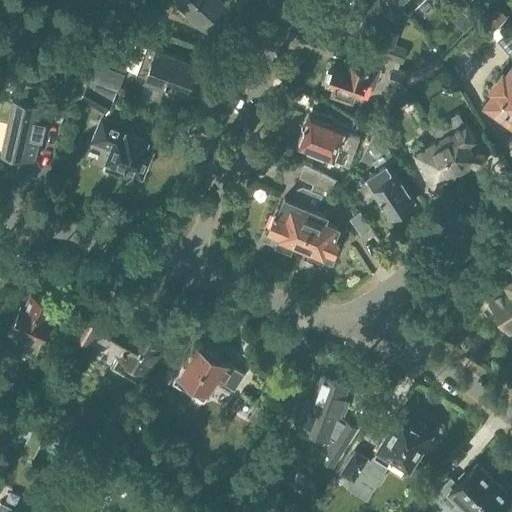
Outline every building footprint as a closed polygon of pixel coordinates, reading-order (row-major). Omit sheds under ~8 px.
[(178,0),(203,23),(224,0),(223,0),(178,0)] [(382,66),(392,69),(392,67),(398,69),(401,61),(403,62),(408,48),(396,44),(402,26),(396,20),(397,19),(392,14),(401,5),(402,5),(396,0),(361,0),(365,4),(357,11),(366,21),(374,14),(386,27),(377,53),(386,56),(382,66)] [(396,0),(402,5),(401,5),(408,12),(421,0),(396,0)] [(475,23),(456,3),(446,12),(465,33),(475,23)] [(511,26),(506,20),(491,33),(511,56),(511,26)] [(148,44),(136,74),(186,92),(197,62),(148,44)] [(75,75),(89,80),(88,81),(116,91),(117,88),(119,89),(125,72),(81,57),(80,58),(61,51),(58,60),(77,67),(75,75)] [(445,66),(440,56),(406,73),(405,87),(422,79),(425,77),(428,75),(432,75),(445,66)] [(361,96),(366,82),(375,86),(382,68),(368,63),(366,67),(349,61),(347,67),(334,63),(331,69),(328,70),(326,74),(329,77),(326,83),(335,87),(331,98),(353,106),(357,94),(361,96)] [(486,102),(503,114),(500,117),(511,125),(511,66),(506,74),(503,72),(492,87),(495,90),(486,102)] [(392,67),(392,69),(387,82),(401,87),(406,74),(397,71),(398,69),(392,67)] [(88,81),(87,84),(79,98),(106,114),(114,100),(113,99),(116,91),(88,81)] [(67,92),(26,82),(22,98),(3,93),(0,105),(0,118),(9,120),(2,151),(35,158),(40,137),(43,138),(47,120),(43,119),(45,113),(61,117),(67,92)] [(464,122),(458,112),(432,127),(438,137),(436,138),(457,172),(472,163),(482,165),(485,152),(476,149),(471,142),(476,139),(466,121),(464,122)] [(311,116),(299,146),(349,165),(361,136),(311,116)] [(399,139),(387,121),(377,128),(389,146),(399,139)] [(104,122),(96,142),(112,148),(104,168),(120,175),(124,165),(142,173),(152,148),(145,145),(147,139),(104,122)] [(373,160),(379,169),(364,177),(390,217),(415,201),(384,154),(390,149),(376,128),(361,158),(372,163),(373,160)] [(413,146),(430,175),(428,187),(441,190),(443,181),(457,172),(436,138),(425,145),(422,141),(413,146)] [(261,238),(277,244),(278,241),(290,247),(293,241),(301,244),(329,176),(306,164),(300,176),(314,183),(310,190),(302,186),(298,189),(293,201),(285,197),(278,212),(276,212),(269,229),(265,228),(261,238)] [(310,250),(322,255),(321,259),(333,264),(336,254),(333,253),(338,239),(334,237),(338,226),(324,220),(326,214),(316,210),(325,189),(333,192),(339,181),(329,176),(301,244),(311,249),(310,250)] [(350,218),(362,234),(371,227),(359,211),(350,218)] [(490,304),(499,318),(502,315),(511,330),(511,329),(511,281),(509,283),(511,288),(492,300),(494,302),(490,304)] [(13,330),(24,335),(18,349),(35,356),(53,317),(49,315),(55,302),(31,292),(25,305),(21,303),(10,329),(13,331),(13,330)] [(78,340),(84,344),(85,343),(87,344),(99,322),(98,321),(97,320),(92,317),(90,317),(87,315),(75,337),(78,339),(78,340)] [(140,383),(146,372),(148,373),(167,341),(135,322),(132,327),(112,315),(98,339),(117,350),(115,354),(117,355),(111,366),(140,383)] [(176,373),(194,384),(190,391),(204,400),(218,378),(235,388),(245,372),(219,356),(221,352),(208,344),(205,348),(196,342),(193,346),(189,354),(188,354),(184,361),(179,369),(179,368),(176,373)] [(301,417),(297,426),(329,438),(333,440),(333,441),(332,444),(342,450),(343,451),(357,428),(337,415),(338,413),(340,414),(346,399),(344,398),(349,385),(322,375),(312,401),(307,399),(301,417)] [(341,472),(353,479),(356,475),(373,486),(375,483),(378,484),(385,473),(382,471),(392,455),(408,465),(420,446),(425,450),(435,434),(400,412),(371,459),(355,449),(341,472)] [(48,432),(35,425),(21,450),(34,457),(48,432)] [(127,436),(118,451),(146,468),(156,453),(127,436)] [(458,482),(451,475),(429,498),(442,511),(461,511),(464,509),(495,479),(478,462),(458,482)] [(139,484),(121,476),(110,500),(128,508),(139,484)] [(464,509),(467,511),(496,511),(511,496),(511,495),(495,479),(464,509)] [(418,495),(404,510),(406,511),(421,511),(428,505),(418,495)] [(1,501),(0,502),(0,511),(17,511),(12,509),(13,507),(1,501)]
